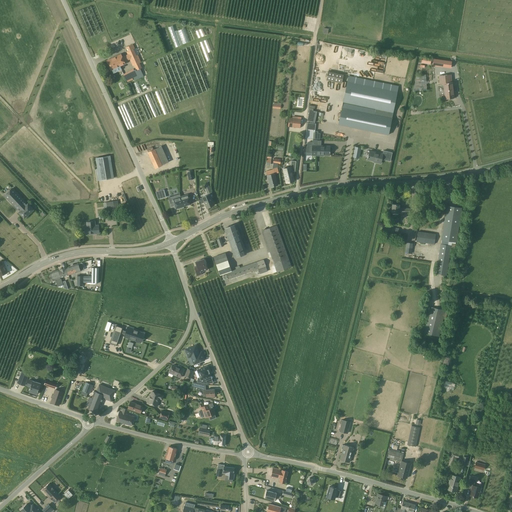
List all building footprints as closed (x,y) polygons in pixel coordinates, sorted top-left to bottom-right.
[(141,62),(133,44),(126,47),(128,51),(127,52),(133,66),(141,62)] [(125,64),(121,54),(107,61),(111,70),(113,69),(114,73),(122,69),(121,66),(125,64)] [(143,74),(140,69),(135,71),(133,69),(123,74),(126,81),(143,74)] [(343,75),(328,72),(327,80),(342,83),(343,75)] [(417,75),(413,92),(427,91),(425,75),(417,75)] [(440,84),(444,83),(445,99),(454,98),(452,82),(448,83),(447,75),(439,76),(440,84)] [(339,125),(389,135),(399,87),(349,76),(339,125)] [(315,122),(317,111),(313,110),(314,106),(310,105),(307,120),(315,122)] [(288,127),(300,128),(301,119),(289,117),(288,127)] [(332,147),(331,147),(330,147),(330,146),(321,146),(317,146),(317,140),(313,140),(313,143),(308,142),(308,146),(307,146),(307,152),(312,153),(312,155),(316,155),(323,156),(323,155),(330,155),(330,152),(330,151),(332,151),(332,150),(333,148),(332,147)] [(155,149),(155,148),(148,152),(155,169),(163,165),(169,162),(162,146),(155,149)] [(374,162),(381,163),(382,159),(390,161),(392,153),(383,151),(383,154),(370,151),(368,160),(374,161),(374,162)] [(97,181),(99,181),(114,178),(110,156),(96,158),(98,173),(96,173),(97,181)] [(272,169),(278,168),(278,164),(280,164),(281,159),(274,158),(272,169)] [(292,171),(295,171),(296,161),(291,161),(291,167),(283,169),(284,173),(287,183),(294,181),(292,174),(292,171)] [(278,168),(272,169),(266,171),(268,175),(267,175),(270,187),(278,185),(275,174),(279,173),(278,168)] [(25,202),(12,188),(5,195),(18,209),(20,211),(19,212),(24,218),(34,209),(28,204),(27,205),(25,203),(25,202)] [(183,206),(184,206),(180,196),(181,196),(180,194),(169,197),(171,204),(174,203),(176,208),(178,208),(178,209),(183,207),(183,206)] [(181,196),(180,196),(184,206),(191,204),(188,194),(181,196)] [(214,205),(210,194),(202,197),(207,208),(214,205)] [(120,214),(118,200),(106,202),(108,211),(110,211),(110,215),(120,214)] [(410,214),(411,208),(399,207),(399,204),(392,204),(392,209),(391,208),(391,213),(410,214)] [(457,243),(462,208),(446,205),(441,240),(442,240),(441,244),(440,244),(435,274),(447,276),(452,245),(451,245),(452,242),(457,243)] [(85,234),(91,234),(99,233),(99,225),(95,225),(95,221),(86,222),(87,226),(85,226),(85,234)] [(247,254),(241,237),(236,224),(225,228),(235,258),(247,254)] [(277,272),(292,267),(277,225),(262,230),(277,272)] [(435,244),(436,234),(418,231),(416,242),(435,244)] [(213,257),(216,264),(228,260),(225,253),(213,257)] [(201,272),(208,269),(204,259),(196,262),(198,266),(195,267),(198,275),(202,274),(201,272)] [(232,270),(227,272),(229,279),(258,269),(260,274),(268,271),(264,259),(232,270)] [(232,270),(228,260),(216,264),(220,275),(227,272),(232,270)] [(67,267),(69,275),(81,271),(78,263),(67,267)] [(69,275),(67,267),(59,270),(61,277),(69,275)] [(61,277),(59,270),(50,273),(53,280),(55,279),(58,287),(65,288),(61,277)] [(83,282),(92,282),(92,276),(77,276),(77,285),(83,285),(83,282)] [(439,337),(446,310),(430,307),(424,333),(439,337)] [(117,346),(122,333),(124,327),(116,325),(110,343),(117,346)] [(124,339),(141,345),(144,336),(133,332),(134,330),(129,328),(124,339)] [(205,360),(202,352),(199,353),(196,345),(186,349),(189,357),(191,356),(194,364),(205,360)] [(184,370),(172,365),(169,372),(181,377),(184,370)] [(207,366),(197,370),(200,377),(198,378),(197,382),(206,384),(206,382),(205,378),(209,377),(209,376),(210,375),(210,374),(207,366)] [(191,378),(193,371),(188,369),(185,376),(191,378)] [(25,386),(29,375),(21,372),(17,383),(25,386)] [(37,394),(41,383),(29,380),(27,386),(31,387),(29,391),(37,394)] [(56,389),(58,384),(46,380),(44,385),(56,389)] [(93,386),(86,383),(82,391),(90,394),(93,386)] [(89,397),(86,405),(89,406),(88,409),(93,411),(93,413),(96,414),(97,412),(102,399),(103,398),(111,401),(115,390),(99,384),(96,393),(94,392),(92,398),(89,397)] [(59,405),(63,392),(55,389),(51,402),(59,405)] [(202,390),(203,393),(203,396),(206,396),(210,396),(210,398),(214,398),(214,396),(215,396),(215,389),(206,390),(202,390)] [(159,399),(160,394),(152,391),(151,395),(150,395),(147,403),(157,406),(159,399)] [(143,406),(142,406),(130,402),(128,408),(140,413),(143,406)] [(205,418),(215,414),(213,408),(209,409),(207,405),(201,407),(202,410),(200,410),(199,412),(201,417),(203,418),(205,417),(205,418)] [(132,426),(134,416),(126,414),(127,409),(123,408),(122,413),(119,412),(116,421),(132,426)] [(162,411),(160,419),(168,421),(170,413),(162,411)] [(351,422),(342,420),(339,432),(348,434),(351,422)] [(416,446),(420,428),(411,426),(407,444),(416,446)] [(210,443),(214,444),(214,445),(225,445),(226,435),(214,435),(214,438),(210,437),(210,443)] [(350,462),(354,448),(344,445),(342,445),(341,448),(343,449),(340,459),(350,462)] [(177,449),(169,446),(165,458),(167,458),(166,460),(166,461),(171,463),(172,462),(173,460),(174,460),(177,449)] [(398,460),(400,452),(389,450),(388,453),(395,455),(393,459),(398,460)] [(452,452),(451,455),(449,465),(453,466),(456,457),(459,457),(460,454),(452,452)] [(464,455),(461,465),(466,466),(466,465),(469,465),(470,460),(468,460),(469,456),(464,455)] [(407,478),(411,464),(402,461),(398,475),(407,478)] [(233,479),(234,468),(224,466),(224,465),(218,464),(216,475),(221,476),(222,473),(226,474),(229,475),(229,478),(233,479)] [(165,476),(167,469),(160,467),(158,474),(165,476)] [(285,483),(287,471),(282,470),(282,471),(280,470),(280,469),(273,467),(271,477),(278,478),(278,477),(281,478),(280,482),(285,483)] [(447,489),(452,490),(455,476),(451,474),(447,489)] [(455,476),(452,490),(456,492),(460,477),(455,476)] [(478,498),(480,489),(476,488),(476,486),(474,485),(476,479),(471,478),(469,486),(472,487),(470,495),(478,498)] [(52,499),(55,502),(61,497),(49,484),(43,489),(48,495),(47,496),(52,500),(52,499)] [(330,497),(338,500),(338,497),(342,499),(344,492),(340,491),(341,489),(333,487),(330,497)] [(68,489),(64,493),(68,498),(73,495),(68,489)] [(282,499),(283,495),(282,495),(277,493),(270,491),(268,498),(275,500),(276,500),(277,498),(282,499)] [(386,501),(388,496),(378,493),(375,503),(383,505),(384,500),(386,501)] [(395,511),(406,511),(407,510),(412,511),(415,504),(403,501),(401,508),(397,507),(395,511)]
